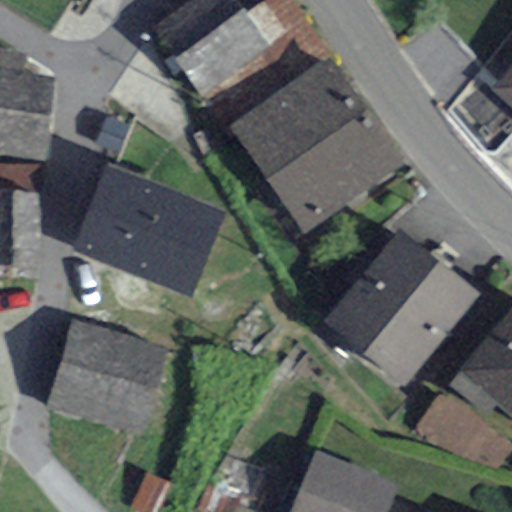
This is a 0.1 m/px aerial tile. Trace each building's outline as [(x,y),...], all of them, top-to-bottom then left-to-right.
[(225,0),(207,0),(161,32),(200,88),(258,48),(225,0)] [(511,68),(493,87),(511,106),(511,68)] [(329,77),(243,135),(304,226),(390,168),(329,77)] [(47,86),(0,79),(0,150),(38,156),(47,86)] [(111,177),(80,252),(188,296),(219,221),(111,177)] [(0,196),(0,264),(34,267),(39,199),(0,196)] [(477,303),(405,244),(337,328),(408,386),(477,303)] [(511,318),(465,376),(511,413),(511,318)] [(163,355),(72,328),(49,405),(139,432),(163,355)] [(320,467),(302,511),(382,511),(389,495),(320,467)]
